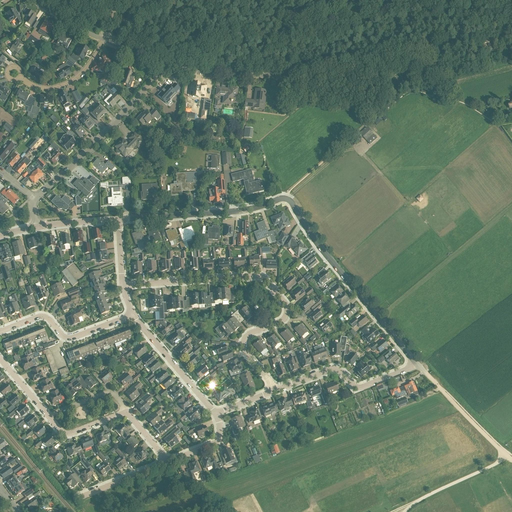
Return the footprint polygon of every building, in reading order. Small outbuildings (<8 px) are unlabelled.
[(8,13),(7,13),(10,18),(9,19),(11,22),(15,20),(17,25),(21,23),(21,24),(22,23),(19,18),(15,9),(10,12),(10,11),(8,12),(8,13)] [(27,10),(25,15),(29,18),(26,21),(31,24),(30,26),(34,29),(38,23),(34,20),(36,17),(33,16),(34,14),(27,10)] [(40,30),(39,33),(42,35),(49,39),(51,35),(48,33),(53,26),(49,24),(50,22),(45,19),(40,27),(41,28),(40,30)] [(494,36),(483,39),(484,44),(496,41),(494,36)] [(51,47),(50,49),(54,51),(55,49),(60,51),(61,50),(63,50),(61,53),(64,55),(71,41),(68,39),(67,42),(65,41),(66,40),(60,37),(56,45),(54,44),(52,47),(51,47)] [(34,38),(30,43),(37,48),(38,46),(40,42),(34,38)] [(17,41),(11,49),(19,55),(22,51),(20,50),(24,46),(17,41)] [(41,48),(38,46),(37,48),(41,50),(37,56),(39,57),(43,52),(44,52),(47,48),(45,47),(45,48),(43,46),(41,47),(44,49),(43,49),(41,48)] [(70,57),(68,60),(74,65),(76,62),(79,59),(78,58),(79,58),(83,60),(84,57),(85,57),(87,53),(86,53),(88,49),(87,49),(87,48),(84,46),(83,47),(82,46),(76,57),(73,55),(71,58),(70,57)] [(95,63),(92,69),(97,71),(97,72),(97,73),(97,74),(98,74),(99,75),(100,74),(101,74),(101,73),(104,75),(102,80),(106,82),(114,64),(107,60),(106,60),(108,56),(103,54),(101,60),(102,60),(101,62),(99,61),(99,62),(98,65),(95,63)] [(58,74),(57,75),(59,79),(60,78),(61,79),(64,77),(67,76),(67,75),(71,73),(67,67),(68,66),(71,68),(74,65),(68,61),(66,64),(59,68),(61,71),(57,73),(58,74)] [(44,74),(37,69),(38,69),(38,68),(38,67),(38,66),(37,65),(37,64),(36,64),(35,64),(34,64),(33,64),(32,64),(32,65),(31,65),(31,66),(31,67),(31,68),(31,69),(32,69),(32,70),(30,74),(34,77),(35,78),(39,81),(44,74)] [(125,69),(122,78),(124,78),(124,80),(123,80),(123,81),(122,83),(127,85),(126,86),(127,87),(127,88),(128,88),(129,89),(130,88),(131,88),(134,77),(131,76),(133,72),(133,71),(132,71),(132,70),(131,70),(131,71),(130,71),(125,69)] [(409,72),(402,75),(406,82),(410,80),(411,82),(413,81),(409,72)] [(110,84),(114,88),(118,83),(113,79),(110,84)] [(190,95),(190,97),(193,97),(194,97),(197,97),(198,96),(204,97),(206,86),(203,86),(199,86),(199,84),(192,83),(191,90),(191,92),(193,92),(193,95),(191,95),(190,95)] [(0,84),(0,93),(2,95),(5,97),(9,91),(6,88),(3,86),(2,86),(0,84)] [(110,84),(102,92),(104,94),(107,91),(109,89),(111,91),(111,90),(114,88),(110,84)] [(167,85),(158,96),(164,101),(167,104),(171,100),(169,99),(175,93),(180,88),(174,84),(170,88),(167,85)] [(217,88),(216,95),(224,96),(223,101),(237,103),(238,96),(236,96),(237,89),(233,88),(232,90),(217,88)] [(18,91),(16,94),(17,95),(16,97),(20,99),(19,100),(24,103),(24,105),(26,106),(25,110),(27,112),(31,113),(32,108),(35,99),(31,98),(29,97),(30,95),(20,90),(19,91),(18,91)] [(246,100),(245,107),(253,108),(264,110),(266,91),(255,90),(254,101),(246,100)] [(66,92),(59,95),(61,99),(60,99),(61,103),(62,103),(64,108),(71,106),(69,100),(68,96),(66,92)] [(112,96),(107,101),(112,107),(120,99),(114,94),(112,96)] [(52,97),(49,97),(49,96),(44,96),(44,97),(40,96),(40,104),(44,104),(44,105),(48,105),(48,104),(52,104),(52,97)] [(84,96),(77,105),(81,109),(88,100),(84,96)] [(209,119),(211,101),(204,100),(203,105),(203,111),(202,111),(201,118),(206,119),(206,118),(209,119)] [(94,108),(93,108),(102,117),(106,113),(98,104),(97,104),(95,106),(97,107),(95,109),(94,108)] [(40,109),(33,106),(31,114),(37,116),(40,109)] [(89,112),(89,113),(98,121),(102,117),(93,108),(95,110),(93,112),(91,110),(89,112)] [(140,115),(136,119),(142,124),(145,121),(148,124),(154,116),(158,120),(161,117),(154,110),(149,115),(145,111),(141,116),(140,115)] [(86,117),(81,122),(89,130),(94,125),(86,117)] [(74,118),(70,121),(72,123),(74,126),(75,128),(72,130),(80,138),(85,133),(77,125),(79,124),(74,118)] [(7,123),(4,126),(12,133),(15,129),(7,123)] [(71,133),(64,126),(61,128),(67,134),(69,136),(70,137),(72,139),(75,137),(72,134),(71,133)] [(245,127),(243,138),(245,138),(252,139),(253,129),(245,127)] [(367,127),(360,133),(370,145),(377,138),(367,127)] [(123,139),(115,147),(117,149),(116,150),(116,151),(116,152),(117,153),(118,154),(120,153),(120,152),(125,157),(133,149),(133,150),(134,151),(136,150),(136,149),(137,148),(136,147),(135,146),(136,145),(138,148),(144,142),(134,133),(129,139),(131,140),(127,144),(123,139)] [(34,153),(44,142),(45,143),(49,139),(47,137),(45,135),(38,143),(31,150),(34,153)] [(62,146),(67,151),(68,151),(67,151),(71,148),(72,149),(72,148),(74,146),(74,147),(75,146),(74,145),(76,143),(72,139),(70,137),(68,139),(65,136),(62,139),(65,142),(62,146)] [(31,150),(38,143),(35,140),(28,147),(31,150)] [(4,148),(0,153),(0,159),(3,161),(5,158),(15,146),(9,142),(7,144),(6,142),(2,146),(4,148)] [(54,143),(51,145),(57,151),(59,148),(54,143)] [(48,153),(44,158),(47,161),(49,160),(54,164),(56,162),(57,162),(57,161),(58,160),(61,157),(56,152),(52,156),(48,153)] [(12,158),(7,163),(12,167),(20,159),(14,153),(10,157),(12,158)] [(211,155),(211,169),(219,169),(219,156),(211,155)] [(26,158),(15,171),(20,175),(31,162),(26,158)] [(40,159),(36,162),(40,166),(42,168),(46,165),(40,159)] [(98,159),(92,165),(102,174),(108,168),(112,171),(115,168),(108,161),(105,165),(98,159)] [(43,169),(42,168),(40,166),(37,168),(38,169),(35,172),(33,169),(31,167),(29,169),(33,174),(39,180),(43,175),(40,172),(43,169)] [(49,178),(53,174),(48,168),(44,172),(49,178)] [(29,169),(22,176),(24,178),(29,174),(31,176),(33,174),(29,169)] [(251,170),(232,175),(233,182),(243,180),(247,195),(252,194),(259,192),(263,191),(263,188),(262,188),(261,181),(254,183),(251,170)] [(171,187),(168,187),(168,191),(171,191),(171,196),(181,195),(181,189),(189,189),(189,191),(196,190),(196,173),(177,174),(177,185),(171,186),(171,187)] [(31,176),(29,178),(34,184),(39,180),(33,174),(31,176)] [(90,179),(96,185),(98,182),(92,177),(90,179)] [(78,179),(73,185),(87,197),(92,192),(90,191),(94,187),(88,182),(85,185),(78,179)] [(157,184),(142,185),(142,200),(152,200),(151,191),(157,191),(157,184)] [(217,189),(209,189),(210,196),(209,196),(210,201),(213,201),(213,204),(220,203),(219,195),(217,195),(217,189)] [(5,190),(2,194),(4,196),(5,195),(14,204),(16,202),(17,202),(17,201),(19,199),(10,190),(8,192),(5,190)] [(112,199),(108,199),(109,205),(111,204),(111,205),(112,205),(123,205),(122,190),(111,190),(112,199)] [(67,206),(71,202),(65,196),(61,200),(57,196),(51,202),(59,209),(63,209),(64,210),(66,210),(68,208),(68,207),(67,206)] [(0,201),(0,202),(0,201),(0,211),(3,215),(9,209),(5,205),(7,202),(2,197),(0,198),(0,201)] [(283,213),(271,218),(274,226),(278,224),(280,227),(283,226),(284,227),(290,225),(287,219),(285,220),(283,213)] [(259,230),(254,232),(257,242),(267,238),(269,244),(276,242),(272,231),(268,233),(264,221),(256,224),(259,230)] [(248,222),(242,222),(242,231),(241,231),(241,234),(243,234),(243,237),(248,237),(248,231),(250,231),(250,225),(248,225),(248,222)] [(224,237),(231,237),(232,231),(232,227),(232,226),(228,226),(228,227),(225,227),(224,237)] [(202,238),(201,247),(204,247),(205,245),(207,245),(208,239),(218,240),(219,227),(213,227),(213,229),(209,228),(208,235),(205,235),(204,238),(202,238)] [(183,234),(180,235),(183,242),(192,239),(192,241),(195,239),(192,229),(188,230),(187,229),(182,231),(183,234)] [(99,230),(93,231),(94,240),(98,240),(99,251),(107,250),(106,243),(101,244),(100,239),(102,239),(101,235),(100,235),(99,230)] [(171,230),(165,232),(169,242),(173,241),(174,245),(180,244),(182,250),(185,248),(183,242),(180,235),(178,236),(175,230),(171,231),(171,230)] [(149,237),(146,238),(149,245),(158,242),(158,243),(162,242),(158,231),(154,232),(153,231),(148,233),(149,237)] [(137,232),(132,234),(135,245),(140,244),(141,248),(149,245),(146,238),(144,239),(142,232),(138,234),(137,232)] [(81,233),(74,234),(75,243),(79,243),(80,246),(82,246),(82,243),(83,242),(83,239),(82,239),(81,233)] [(283,233),(277,242),(282,246),(288,237),(283,233)] [(62,242),(60,242),(62,251),(66,250),(65,245),(70,245),(68,235),(61,236),(62,242)] [(291,236),(284,246),(289,249),(290,246),(292,247),(291,248),(298,257),(303,252),(304,252),(307,250),(307,249),(305,247),(303,246),(299,241),(297,243),(294,240),(295,238),(291,236)] [(53,237),(46,238),(47,248),(51,247),(52,250),(55,250),(54,247),(55,246),(55,243),(54,243),(53,237)] [(36,238),(28,240),(30,249),(38,247),(39,252),(43,251),(41,243),(37,244),(36,238)] [(21,242),(13,244),(16,256),(14,257),(15,262),(18,262),(17,257),(25,255),(24,249),(22,249),(21,242)] [(3,247),(0,248),(0,252),(0,253),(0,254),(1,257),(3,261),(11,258),(7,246),(6,246),(3,247)] [(61,249),(56,250),(58,259),(63,258),(62,255),(65,254),(64,251),(61,251),(61,249)] [(101,251),(96,252),(96,256),(98,256),(99,263),(104,263),(104,261),(108,261),(107,253),(101,254),(101,251)] [(309,253),(303,258),(305,261),(304,261),(307,265),(306,265),(309,270),(317,263),(314,260),(315,259),(312,255),(311,256),(309,253)] [(256,258),(249,258),(250,266),(259,266),(259,257),(259,256),(256,256),(256,258)] [(267,261),(266,269),(276,269),(276,268),(279,268),(279,260),(276,258),(276,261),(267,261)] [(197,259),(189,259),(189,269),(194,269),(194,270),(198,270),(197,259)] [(243,259),(234,259),(234,267),(244,267),(243,259)] [(183,260),(175,260),(175,270),(180,270),(180,271),(183,271),(183,260)] [(219,264),(218,264),(218,269),(223,269),(223,268),(229,268),(228,260),(218,260),(219,264)] [(169,261),(161,261),(161,271),(166,271),(166,272),(169,272),(169,261)] [(212,261),(204,261),(204,269),(213,269),(212,261)] [(155,262),(147,262),(147,272),(152,272),(152,273),(156,273),(155,262)] [(141,263),(133,263),(134,273),(138,273),(138,274),(142,274),(141,263)] [(8,271),(8,269),(2,271),(5,281),(11,279),(10,276),(11,275),(10,271),(8,271)] [(324,269),(317,274),(320,278),(320,279),(321,281),(319,282),(322,286),(331,279),(327,275),(328,274),(324,269)] [(101,271),(89,276),(91,282),(99,279),(98,275),(101,273),(101,271)] [(99,279),(91,282),(93,288),(102,285),(105,284),(104,280),(103,277),(99,279)] [(291,277),(283,283),(286,287),(285,288),(287,290),(296,283),(291,277)] [(60,284),(52,288),(55,297),(64,293),(60,284)] [(102,285),(93,288),(96,295),(94,295),(94,296),(104,292),(104,291),(103,287),(106,286),(105,284),(102,285)] [(331,286),(322,293),(325,295),(329,291),(336,299),(343,292),(337,285),(332,288),(331,286)] [(43,288),(35,291),(39,300),(46,298),(44,291),(43,288)] [(300,288),(292,294),(295,298),(294,299),(296,301),(305,294),(300,288)] [(230,289),(221,290),(222,304),(222,301),(229,301),(229,303),(234,303),(233,292),(230,292),(230,289)] [(212,294),(209,294),(209,297),(210,297),(210,305),(211,305),(222,304),(221,290),(212,291),(212,294)] [(94,297),(91,298),(92,300),(95,299),(96,302),(105,299),(104,299),(103,295),(107,293),(106,291),(104,291),(104,292),(94,296),(94,297)] [(343,292),(336,299),(342,306),(350,300),(343,292)] [(206,294),(198,295),(198,306),(206,305),(206,308),(211,308),(211,305),(210,305),(210,297),(209,297),(207,297),(206,294)] [(11,305),(8,306),(11,315),(19,312),(16,303),(15,302),(18,301),(15,295),(13,296),(14,299),(9,301),(11,305)] [(189,298),(186,298),(186,301),(187,309),(191,309),(191,306),(198,306),(198,295),(189,295),(189,298)] [(31,297),(22,300),(26,310),(35,306),(31,297)] [(105,299),(96,302),(99,308),(107,305),(105,301),(109,300),(108,297),(104,299),(105,299)] [(159,297),(150,298),(150,309),(158,308),(159,319),(158,320),(164,320),(164,314),(163,314),(163,311),(163,303),(163,300),(160,300),(159,297)] [(183,298),(174,299),(175,310),(182,310),(182,312),(187,312),(187,309),(186,301),(183,301),(183,298)] [(70,299),(60,303),(63,311),(73,307),(70,299)] [(163,303),(163,311),(163,314),(164,314),(168,313),(168,311),(175,310),(174,299),(165,299),(166,302),(163,303)] [(309,299),(301,305),(304,309),(303,309),(305,312),(310,308),(312,310),(319,304),(321,303),(319,300),(314,305),(309,299)] [(107,305),(99,308),(101,315),(109,312),(108,307),(111,306),(111,304),(107,305)] [(314,312),(309,316),(311,319),(312,318),(315,322),(323,316),(318,309),(321,306),(319,304),(312,310),(314,312)] [(349,305),(336,316),(339,320),(346,314),(349,319),(358,311),(353,305),(351,307),(349,305)] [(238,311),(234,314),(241,322),(244,320),(246,322),(253,316),(246,307),(240,313),(238,311)] [(72,316),(68,318),(69,322),(68,322),(68,323),(69,326),(70,326),(71,326),(71,327),(80,323),(78,318),(82,317),(79,310),(71,314),(72,316)] [(233,319),(226,324),(233,332),(241,326),(239,324),(241,322),(234,314),(231,316),(233,319)] [(355,318),(349,323),(353,328),(358,324),(361,328),(368,322),(367,321),(368,321),(366,318),(365,319),(362,315),(356,320),(355,318)] [(164,320),(155,321),(156,326),(158,326),(161,329),(159,330),(164,336),(173,329),(168,323),(167,324),(164,320)] [(326,320),(318,327),(320,330),(321,329),(324,333),(333,325),(333,324),(332,323),(332,322),(331,322),(330,323),(329,321),(328,322),(326,320)] [(219,327),(215,330),(222,338),(224,336),(226,338),(233,332),(226,324),(220,329),(219,327)] [(184,325),(182,326),(182,327),(179,328),(175,331),(177,333),(186,328),(184,325)] [(297,327),(294,329),(301,337),(307,332),(301,325),(297,328),(297,327)] [(42,327),(37,329),(40,339),(46,337),(42,327)] [(366,327),(361,331),(363,335),(361,336),(363,338),(362,338),(365,342),(366,341),(367,343),(369,342),(369,343),(378,335),(377,334),(378,333),(375,330),(375,331),(374,329),(370,332),(368,330),(369,330),(366,327)] [(37,329),(31,331),(35,341),(40,339),(37,329)] [(128,329),(122,331),(126,340),(128,339),(128,340),(132,339),(128,329)] [(283,332),(281,334),(288,343),(294,338),(287,330),(284,333),(283,332)] [(31,331),(25,333),(29,343),(35,341),(31,331)] [(122,331),(117,333),(120,342),(126,340),(122,331)] [(25,333),(20,336),(24,345),(29,343),(25,333)] [(117,333),(111,335),(114,344),(120,342),(117,333)] [(169,341),(168,341),(170,344),(171,343),(174,346),(181,340),(176,334),(169,340),(169,341)] [(111,335),(105,337),(109,346),(114,344),(111,335)] [(269,338),(267,340),(274,348),(280,343),(274,335),(270,338),(269,338)] [(20,336),(14,338),(18,346),(23,344),(23,346),(24,345),(20,336)] [(105,337),(100,339),(104,351),(110,349),(109,346),(105,337)] [(340,344),(332,344),(332,357),(334,357),(338,357),(340,357),(340,346),(345,346),(347,338),(341,337),(340,344)] [(14,338),(9,340),(12,349),(18,346),(14,338)] [(303,344),(296,347),(297,349),(304,345),(307,343),(302,338),(300,340),(304,345),(303,344)] [(100,339),(94,342),(98,351),(98,350),(101,349),(102,352),(104,351),(100,339)] [(6,340),(2,341),(7,352),(10,351),(10,349),(12,349),(9,340),(7,341),(6,340)] [(374,343),(370,347),(374,352),(377,349),(380,353),(388,346),(383,340),(377,345),(374,343)] [(256,343),(253,345),(260,354),(266,348),(260,341),(256,344),(256,343)] [(94,342),(89,344),(92,354),(98,351),(94,342)] [(89,344),(83,346),(87,356),(92,354),(89,344)] [(185,344),(177,352),(179,354),(180,354),(183,357),(191,351),(185,344)] [(137,349),(133,352),(138,358),(147,351),(142,345),(137,349)] [(225,345),(216,349),(218,356),(221,355),(228,352),(227,352),(225,345)] [(83,346),(77,348),(81,358),(87,356),(83,346)] [(318,346),(316,347),(321,360),(328,358),(324,348),(324,349),(323,347),(319,348),(318,346)] [(315,352),(311,354),(315,363),(321,360),(316,347),(314,348),(315,352)] [(345,347),(344,355),(348,356),(348,354),(351,356),(346,361),(352,366),(352,365),(353,365),(355,363),(355,362),(358,358),(352,353),(352,354),(349,351),(349,348),(345,347)] [(77,348),(72,350),(75,360),(81,358),(77,348)] [(68,358),(66,359),(68,365),(71,364),(70,362),(75,360),(72,350),(66,352),(68,358)] [(228,352),(221,355),(223,362),(233,358),(230,352),(228,352)] [(391,354),(389,352),(378,361),(380,363),(382,363),(386,360),(389,364),(391,364),(395,361),(396,362),(399,359),(393,352),(391,354)] [(24,362),(21,363),(24,370),(33,367),(36,366),(33,359),(39,357),(38,353),(29,357),(23,359),(24,362)] [(308,353),(298,356),(303,367),(309,365),(309,363),(312,362),(308,353)] [(151,355),(143,362),(148,367),(155,361),(151,355)] [(194,355),(186,362),(188,365),(189,364),(192,368),(199,361),(194,355)] [(291,361),(287,362),(291,372),(298,369),(295,363),(298,362),(295,356),(290,359),(291,361)] [(276,357),(270,359),(274,370),(276,369),(279,377),(286,374),(282,365),(279,366),(276,357)] [(235,360),(229,363),(230,366),(234,376),(240,373),(239,371),(242,369),(239,362),(237,364),(235,360)] [(155,361),(148,367),(152,373),(160,367),(155,361)] [(361,362),(356,366),(359,369),(356,372),(361,377),(370,370),(365,364),(364,365),(361,362)] [(203,366),(195,372),(198,376),(200,379),(208,372),(203,366)] [(34,373),(31,375),(33,382),(43,378),(40,371),(38,368),(32,370),(34,373)] [(216,369),(211,374),(210,375),(212,377),(219,371),(217,368),(216,369)] [(95,373),(93,375),(101,384),(103,382),(105,384),(112,378),(106,371),(99,377),(95,373)] [(164,371),(156,378),(161,384),(169,377),(166,374),(167,373),(165,371),(164,372),(164,371)] [(248,373),(241,376),(245,386),(249,385),(250,388),(254,386),(248,373)] [(121,377),(118,380),(120,383),(121,382),(124,386),(132,380),(126,374),(121,378),(121,377)] [(80,377),(76,380),(79,383),(83,388),(85,386),(89,390),(97,384),(91,377),(85,382),(80,377)] [(169,377),(161,384),(166,389),(174,383),(173,383),(174,382),(172,379),(171,380),(169,377)] [(211,377),(204,384),(210,391),(217,384),(211,377)] [(43,385),(40,386),(43,393),(53,389),(50,382),(49,382),(48,379),(42,382),(43,385)] [(219,390),(214,395),(218,399),(217,399),(219,402),(222,400),(222,399),(225,396),(226,397),(230,393),(226,389),(233,384),(228,379),(222,384),(224,387),(220,391),(219,390)] [(71,384),(65,389),(71,397),(78,391),(77,390),(81,387),(76,381),(72,385),(71,384)] [(138,382),(125,393),(132,401),(140,395),(136,391),(141,386),(138,382)] [(399,388),(390,391),(393,397),(400,394),(406,391),(407,391),(416,387),(414,382),(404,387),(399,389),(399,388)] [(327,390),(324,391),(327,398),(330,396),(329,394),(339,390),(336,383),(329,385),(325,386),(327,390)] [(7,384),(0,389),(0,391),(4,396),(12,390),(7,384)] [(173,387),(168,391),(171,394),(170,394),(175,400),(183,393),(180,390),(181,390),(179,387),(178,388),(175,390),(173,387)] [(309,390),(311,395),(308,396),(311,402),(313,401),(312,398),(321,394),(318,387),(309,390)] [(406,391),(400,394),(401,397),(405,395),(406,396),(407,396),(409,395),(410,397),(413,395),(414,397),(418,395),(417,392),(418,392),(416,387),(407,391),(406,391)] [(53,396),(50,397),(53,404),(62,401),(59,393),(59,394),(58,390),(52,393),(53,396)] [(291,397),(295,406),(307,401),(308,404),(307,404),(308,408),(307,408),(309,412),(310,412),(311,411),(313,410),(312,407),(311,402),(308,396),(305,397),(304,393),(291,397)] [(15,395),(8,401),(13,407),(20,400),(15,395)] [(149,395),(136,406),(143,414),(150,408),(147,403),(152,399),(149,395)] [(182,398),(177,402),(180,405),(179,405),(184,411),(192,404),(187,399),(185,401),(182,398)] [(286,399),(278,403),(281,411),(285,409),(285,411),(286,411),(288,411),(289,409),(289,408),(290,408),(289,407),(292,405),(290,399),(287,400),(286,399)] [(275,404),(262,409),(265,417),(278,412),(275,404)] [(17,407),(8,414),(11,418),(16,414),(20,418),(29,411),(24,405),(19,410),(17,407)] [(194,407),(179,419),(181,421),(188,416),(192,421),(193,420),(195,422),(201,418),(198,416),(200,414),(194,407)] [(160,408),(147,419),(154,427),(161,421),(157,416),(163,411),(160,408)] [(251,416),(247,418),(249,423),(253,422),(253,423),(262,419),(258,410),(249,413),(251,416)] [(33,415),(25,422),(30,427),(38,421),(33,415)] [(240,417),(230,421),(234,431),(233,431),(234,435),(236,435),(238,434),(239,433),(238,430),(244,427),(240,417)] [(161,421),(154,427),(161,435),(174,424),(171,421),(165,425),(161,421)] [(122,424),(116,429),(122,436),(118,439),(120,442),(130,435),(128,432),(128,431),(122,424)] [(42,426),(34,432),(39,438),(47,431),(42,426)] [(205,426),(196,430),(199,437),(208,433),(205,426)] [(177,429),(164,440),(171,448),(176,444),(176,445),(179,442),(175,437),(180,432),(177,429)] [(105,432),(96,435),(99,443),(108,440),(107,438),(111,437),(109,432),(108,432),(105,433),(105,432)] [(51,436),(43,442),(48,448),(55,442),(51,436)] [(132,436),(127,441),(133,448),(139,444),(132,436)] [(90,438),(81,441),(84,449),(93,446),(90,438)] [(76,446),(67,449),(69,456),(68,456),(68,457),(68,461),(71,460),(70,456),(78,453),(78,452),(81,451),(79,445),(76,446)] [(54,447),(49,451),(52,454),(51,455),(57,463),(63,457),(57,450),(57,451),(54,447)] [(138,456),(136,458),(139,461),(141,459),(141,460),(143,458),(144,459),(146,457),(146,456),(147,455),(142,448),(136,454),(138,456)] [(236,462),(232,451),(230,452),(229,449),(221,452),(223,456),(222,457),(224,464),(227,463),(228,465),(236,462)] [(2,457),(0,459),(0,467),(3,465),(4,467),(11,463),(9,460),(6,463),(2,457)] [(121,457),(114,463),(119,469),(126,463),(121,457)] [(203,460),(202,461),(204,466),(206,467),(206,466),(207,469),(212,466),(215,472),(219,470),(215,461),(211,463),(209,458),(208,458),(203,460)] [(106,463),(98,469),(103,475),(111,469),(106,463)] [(192,471),(188,472),(191,481),(195,480),(193,474),(198,472),(198,470),(199,468),(197,463),(196,463),(190,465),(190,466),(192,471)] [(17,469),(13,471),(15,474),(15,473),(23,468),(21,465),(20,465),(16,468),(17,469)] [(23,468),(15,473),(17,476),(23,472),(24,473),(28,470),(25,466),(24,468),(23,468)] [(9,467),(0,473),(4,479),(13,472),(9,467)] [(86,471),(80,476),(86,482),(90,479),(89,478),(93,474),(89,469),(86,471)] [(68,480),(65,482),(69,487),(72,485),(74,487),(78,483),(80,485),(82,483),(75,474),(67,480),(68,480)] [(15,477),(6,483),(10,489),(19,483),(15,477)] [(19,483),(10,489),(13,492),(14,491),(17,496),(24,491),(21,486),(19,483)] [(32,489),(24,495),(26,498),(34,492),(32,489)] [(34,498),(25,504),(27,507),(30,510),(38,505),(34,498)]
